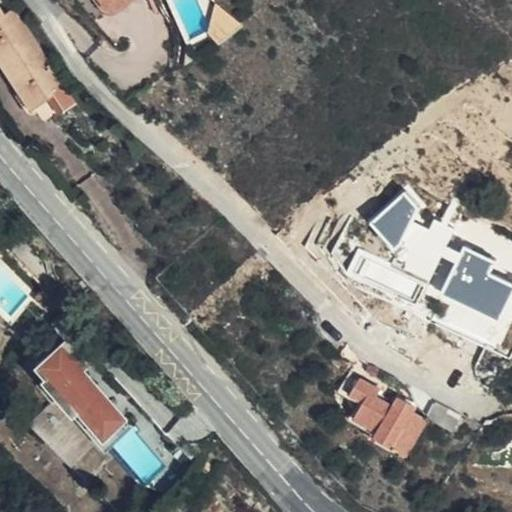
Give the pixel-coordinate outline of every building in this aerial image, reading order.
[(222,37),(244,21),(218,0),(211,26),(222,37)] [(0,59),(32,106),(54,92),(51,87),(61,79),(13,7),(5,12),(0,3),(0,59)] [(51,87),(54,92),(65,107),(75,101),(61,79),(51,87)] [(458,226),(438,217),(434,225),(418,217),(425,205),(411,187),(376,217),(400,245),(407,241),(444,259),(447,252),(460,258),(445,290),(503,318),(511,301),(511,276),(494,269),(499,257),(468,242),(464,248),(451,242),(458,226)] [(84,286),(88,281),(82,274),(77,280),(84,286)] [(46,287),(35,296),(47,308),(58,298),(46,287)] [(86,361),(67,338),(35,363),(44,375),(41,377),(94,440),(122,415),(81,366),(86,361)] [(417,406),(398,396),(395,402),(378,393),(381,386),(362,376),(353,394),(366,401),(356,417),(381,430),(379,433),(409,451),(428,417),(416,411),(417,406)] [(461,414),(442,402),(436,401),(429,413),(454,427),(461,414)]
